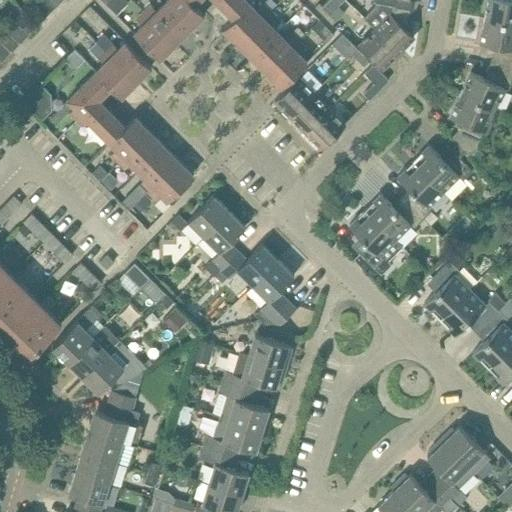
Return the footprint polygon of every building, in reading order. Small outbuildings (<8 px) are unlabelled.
[(41,10),(32,19),(38,25),(55,7),(48,0),(31,0),(41,10)] [(204,14),(194,4),(194,5),(189,0),(167,0),(164,4),(189,29),(204,14)] [(215,0),(233,18),(249,3),(246,0),(215,0)] [(327,0),(322,6),(319,3),(315,7),(333,24),(344,12),(338,6),(343,0),(327,0)] [(511,0),(487,0),(484,18),(511,22),(511,0)] [(363,17),(375,28),(398,52),(414,36),(409,31),(413,8),(374,1),(375,2),(375,6),(363,17)] [(223,28),(238,42),(269,11),(262,4),(256,10),(249,3),(233,18),(223,28)] [(175,43),(189,29),(164,4),(156,11),(150,5),(143,12),(175,43)] [(238,42),(252,57),(278,32),(270,25),(276,19),(269,11),(238,42)] [(160,58),(175,43),(143,12),(136,19),(142,25),(134,33),(160,58)] [(503,46),(501,61),(511,62),(511,22),(484,18),(480,42),(503,46)] [(15,20),(6,29),(20,43),(28,35),(38,25),(32,19),(23,28),(15,20)] [(297,27),(291,33),(297,40),(303,34),(297,27)] [(398,52),(375,28),(359,44),(382,68),(398,52)] [(0,59),(2,61),(11,52),(20,43),(6,29),(0,34),(0,59)] [(252,57),(267,72),(298,41),(297,40),(291,33),(285,39),(278,32),(252,57)] [(341,43),(352,55),(358,49),(342,32),(332,42),(337,47),(341,43)] [(103,34),(96,41),(136,82),(151,67),(126,41),(118,49),(103,34)] [(96,71),(111,87),(121,97),(136,82),(96,41),(89,49),(103,63),(96,71)] [(298,41),(267,72),(282,87),(307,61),(299,54),(305,48),(298,41)] [(358,49),(352,55),(364,66),(370,60),(358,49)] [(471,71),(461,93),(495,109),(505,88),(509,89),(511,81),(511,62),(501,61),(492,59),(483,77),(471,71)] [(363,93),(363,94),(369,99),(389,79),(373,64),(365,73),(374,82),(363,93)] [(77,121),(98,99),(111,87),(96,71),(67,99),(75,107),(69,113),(77,121)] [(275,100),(290,116),(314,92),(298,77),(275,100)] [(39,88),(25,102),(40,116),(47,109),(47,95),(39,88)] [(290,116),(305,131),(329,108),(314,92),(290,116)] [(495,109),(461,93),(451,115),(463,121),(460,127),(451,136),(469,155),(477,147),(495,109)] [(90,121),(109,141),(125,126),(98,99),(77,121),(84,127),(90,121)] [(329,108),(305,131),(321,147),(345,124),(329,108)] [(111,155),(118,162),(149,131),(135,116),(125,126),(109,141),(117,149),(111,155)] [(131,163),(138,171),(164,145),(149,131),(118,162),(125,169),(131,163)] [(139,184),(147,191),(178,160),(164,145),(138,171),(145,178),(139,184)] [(429,145),(413,161),(443,190),(458,175),(462,179),(472,170),(454,152),(445,161),(429,145)] [(178,160),(147,191),(154,198),(160,192),(167,200),(193,175),(178,160)] [(414,192),(405,201),(423,219),(432,209),(428,205),(443,190),(413,161),(398,176),(414,192)] [(93,174),(99,180),(107,172),(101,166),(93,174)] [(110,172),(102,180),(111,189),(119,181),(110,172)] [(380,193),(365,209),(395,239),(410,224),(414,228),(423,219),(405,201),(397,210),(380,193)] [(0,208),(0,222),(1,224),(22,203),(14,195),(0,208)] [(188,220),(204,236),(229,210),(213,195),(188,220)] [(121,202),(128,209),(134,203),(127,196),(121,202)] [(365,209),(349,225),(365,241),(356,250),(381,274),(391,264),(388,261),(402,246),(395,239),(365,209)] [(205,266),(214,275),(238,251),(229,242),(245,226),(229,210),(204,236),(220,251),(205,266)] [(24,221),(44,242),(52,233),(32,213),(24,221)] [(171,220),(180,229),(186,223),(177,214),(171,220)] [(24,223),(18,229),(25,236),(31,230),(24,223)] [(453,224),(442,235),(454,247),(465,236),(453,224)] [(511,227),(499,233),(504,243),(511,239),(511,227)] [(52,233),(44,242),(65,262),(73,254),(52,233)] [(238,269),(253,284),(278,259),(262,243),(246,259),(238,251),(214,275),(222,282),(228,276),(229,278),(238,269)] [(99,261),(107,269),(114,261),(107,254),(99,261)] [(294,275),(278,259),(253,284),(269,300),(255,314),(264,323),(287,300),(278,291),(294,275)] [(424,303),(440,318),(470,289),(455,274),(459,270),(449,260),(431,278),(440,287),(424,303)] [(0,285),(12,274),(0,261),(0,285)] [(73,270),(93,290),(101,282),(81,262),(73,270)] [(140,287),(141,287),(150,278),(134,262),(117,279),(133,294),(140,287)] [(61,323),(12,274),(0,285),(0,323),(20,343),(22,341),(32,352),(61,323)] [(158,300),(159,300),(166,293),(150,278),(141,287),(156,302),(158,300)] [(471,318),(480,327),(505,302),(495,293),(484,304),(470,289),(440,318),(455,334),(471,318)] [(166,293),(159,300),(167,308),(173,301),(166,293)] [(287,300),(264,323),(270,330),(276,324),(278,326),(296,308),(287,300)] [(472,351),(488,367),(511,343),(511,331),(503,323),(507,319),(498,310),(505,303),(505,302),(480,327),(489,336),(472,351)] [(57,350),(68,361),(93,336),(86,329),(101,313),(93,304),(54,344),(58,348),(57,350)] [(164,320),(175,331),(188,319),(177,308),(164,320)] [(93,336),(68,361),(83,376),(108,351),(120,339),(105,324),(93,336)] [(255,333),(248,354),(282,365),(288,343),(255,333)] [(108,351),(83,376),(99,392),(112,378),(119,385),(148,366),(120,339),(108,351)] [(199,341),(194,358),(207,362),(212,345),(199,341)] [(511,343),(488,367),(504,383),(511,374),(511,343)] [(226,371),(222,382),(251,390),(254,380),(275,386),(282,365),(248,354),(239,352),(233,373),(226,371)] [(191,374),(187,382),(193,385),(197,377),(191,374)] [(226,395),(219,416),(262,429),(269,407),(248,401),(251,390),(222,382),(219,392),(226,395)] [(93,415),(88,431),(122,441),(122,440),(138,445),(144,425),(137,423),(140,412),(132,410),(136,397),(112,389),(104,413),(97,410),(95,416),(93,415)] [(206,435),(202,446),(231,454),(234,444),(255,450),(262,429),(219,416),(213,437),(206,435)] [(459,425),(443,441),(474,473),(491,457),(484,450),(459,425)] [(88,431),(82,451),(115,462),(122,441),(88,431)] [(442,472),(434,481),(457,505),(466,496),(459,488),(474,473),(443,441),(427,457),(442,472)] [(215,461),(209,483),(242,493),(249,471),(228,465),(231,454),(202,446),(199,457),(207,459),(215,461)] [(82,451),(75,472),(109,483),(115,462),(82,451)] [(151,462),(148,472),(157,475),(160,465),(151,462)] [(78,496),(75,508),(88,511),(99,511),(109,483),(75,472),(71,487),(73,488),(71,494),(78,496)] [(157,475),(148,472),(144,483),(154,486),(157,475)] [(391,487),(394,489),(416,511),(438,511),(442,508),(446,511),(450,511),(457,505),(434,481),(425,489),(410,474),(408,476),(405,473),(391,487)] [(236,511),(242,493),(209,483),(202,504),(197,502),(195,510),(199,511),(225,511),(226,511),(228,511),(236,511)] [(511,483),(498,497),(507,506),(511,501),(511,483)] [(158,489),(155,498),(166,501),(168,492),(158,489)] [(384,511),(415,511),(394,489),(378,505),(384,511)] [(176,498),(174,504),(192,509),(194,504),(176,498)]
